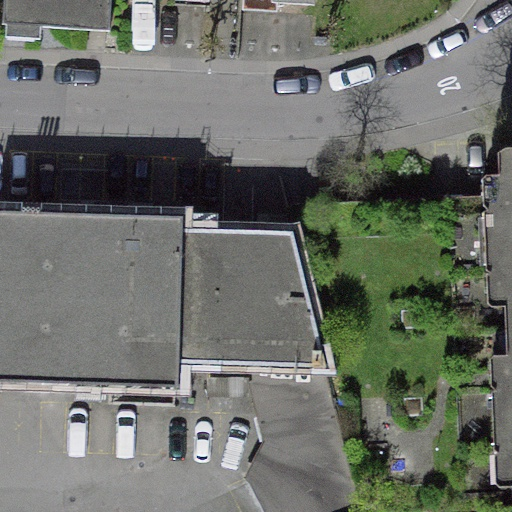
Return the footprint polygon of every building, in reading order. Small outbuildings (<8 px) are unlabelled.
[(0,0),(0,26),(104,33),(106,5),(106,0),(0,0)] [(312,0),(265,0),(269,0),(268,7),(294,9),(312,10),(312,0)] [(331,388),(361,511),(511,509),(511,148),(505,149),(499,153),(500,180),(480,201),(332,209),(332,207),(332,201),(293,203),(287,208),(292,232),(301,269),(303,269),(327,366),(332,388),(331,388)] [(249,363),(327,366),(303,269),(301,269),(292,232),(182,228),(182,216),(86,213),(0,210),(0,380),(177,385),(178,362),(249,363)] [(327,366),(249,363),(269,441),(248,481),(263,511),(359,511),(361,511),(331,388),(332,388),(327,366)]
